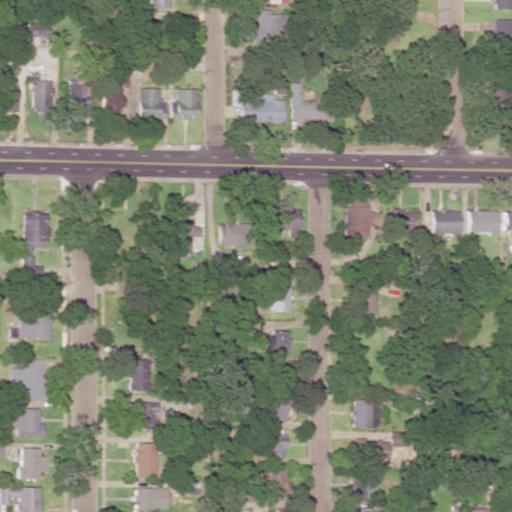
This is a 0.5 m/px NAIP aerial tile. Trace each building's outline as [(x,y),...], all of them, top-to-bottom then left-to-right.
[(164,0),(145,0),(140,0),(140,9),(165,8),(164,0)] [(511,0),(490,0),(491,9),(511,9),(511,0)] [(279,44),(280,13),(253,12),(253,25),(250,25),(249,43),(279,44)] [(23,36),(44,37),(44,17),(31,16),(31,23),(23,23),(23,36)] [(511,19),(490,20),(491,47),(511,47),(511,19)] [(126,86),(126,69),(120,69),(120,76),(100,76),(100,111),(118,111),(118,86),(126,86)] [(0,77),(0,112),(12,113),(13,73),(0,73),(0,77)] [(26,108),(47,108),(46,77),(35,77),(35,73),(26,73),(26,108)] [(329,121),(329,100),(297,101),(297,83),(286,83),(286,122),(329,121)] [(66,111),(85,111),(85,85),(65,85),(66,111)] [(161,101),(156,101),(156,88),(135,89),(135,118),(161,118),(161,101)] [(166,101),(166,119),(193,119),(193,89),(172,89),(171,101),(166,101)] [(280,100),(269,100),(269,95),(251,94),(251,100),(237,100),(237,121),(280,122),(280,100)] [(369,237),(369,228),(374,228),(374,212),(363,212),(363,201),(341,201),(341,237),(369,237)] [(265,207),(266,230),(294,229),(294,206),(265,207)] [(455,210),(427,209),(427,233),(455,233),(455,210)] [(415,210),(385,211),(386,233),(416,232),(415,210)] [(462,234),(491,234),(492,211),(462,210),(462,234)] [(187,259),(188,236),(197,236),(197,227),(188,226),(189,212),(168,211),(166,258),(187,259)] [(511,211),(497,211),(497,232),(511,232),(511,211)] [(19,213),(19,249),(42,249),(43,213),(19,213)] [(215,223),(214,245),(249,247),(250,224),(215,223)] [(20,278),(39,276),(38,265),(32,266),(31,256),(18,257),(20,278)] [(287,286),(271,285),(270,311),(285,312),(287,286)] [(350,312),(371,312),(371,286),(349,286),(350,312)] [(13,340),(47,339),(46,309),(12,310),(13,340)] [(285,352),(285,330),(269,330),(270,353),(285,352)] [(41,359),(9,359),(9,382),(14,382),(14,399),(41,399),(41,359)] [(126,390),(145,391),(146,360),(122,359),(121,378),(126,378),(126,390)] [(283,366),(270,366),(271,384),(284,383),(283,366)] [(283,399),(262,399),(262,421),(283,420),(283,399)] [(349,427),(375,428),(376,399),(350,399),(349,427)] [(126,429),(153,428),(152,402),(126,403),(126,429)] [(40,436),(40,424),(36,424),(36,409),(11,408),(10,436),(40,436)] [(260,453),(270,453),(269,457),(281,458),(282,435),(261,434),(260,453)] [(385,440),(350,442),(351,458),(386,457),(385,440)] [(132,477),(154,476),(153,443),(130,443),(130,462),(132,462),(132,477)] [(36,448),(16,448),(15,479),(36,479),(36,471),(42,471),(42,456),(36,456),(36,448)] [(282,495),(283,467),(263,466),(263,472),(254,472),(254,488),(266,488),(265,495),(282,495)] [(369,487),(377,487),(377,473),(350,472),(349,498),(369,499),(369,487)] [(37,511),(37,487),(0,486),(0,504),(7,504),(7,498),(12,498),(12,511),(37,511)] [(164,509),(163,488),(130,488),(130,511),(141,511),(142,509),(164,509)]
